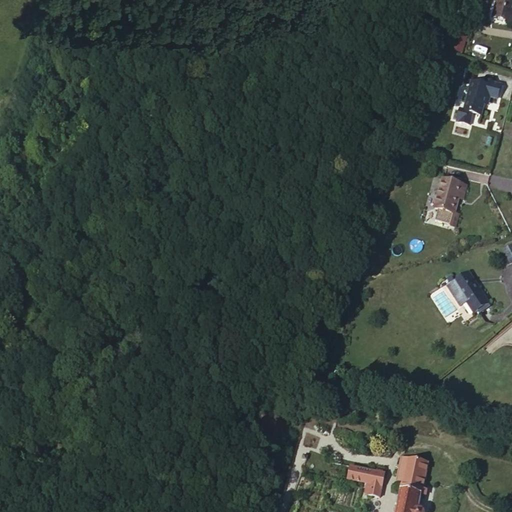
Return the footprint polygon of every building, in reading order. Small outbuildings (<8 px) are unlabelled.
[(454,45),(452,50),(463,53),(465,48),(454,45)] [(511,89),(497,84),(495,88),(483,84),(474,112),(470,111),(466,123),(479,127),(483,116),(491,118),(494,107),(496,103),(499,104),(500,100),(507,102),(511,89)] [(454,187),(447,218),(450,219),(448,230),(471,236),(474,224),(467,222),(470,205),(474,205),(477,193),(454,187)] [(510,265),(511,264),(511,246),(503,251),(510,265)] [(482,293),(486,289),(479,277),(475,280),(482,293)] [(497,310),(486,289),(482,293),(475,280),(463,287),(478,314),(484,311),(487,315),(497,310)] [(419,511),(429,464),(401,460),(395,489),(400,489),(399,499),(396,499),(393,500),(391,503),(392,507),(393,508),(397,509),(396,511),(397,511),(419,511)] [(370,483),(367,497),(381,499),(386,471),(354,464),(351,479),(370,483)] [(383,508),(383,506),(383,504),(382,503),(380,501),(379,501),(377,501),(375,502),(373,503),(373,505),(373,507),(373,509),(375,510),(376,511),(378,511),(380,511),(382,510),(383,508)]
